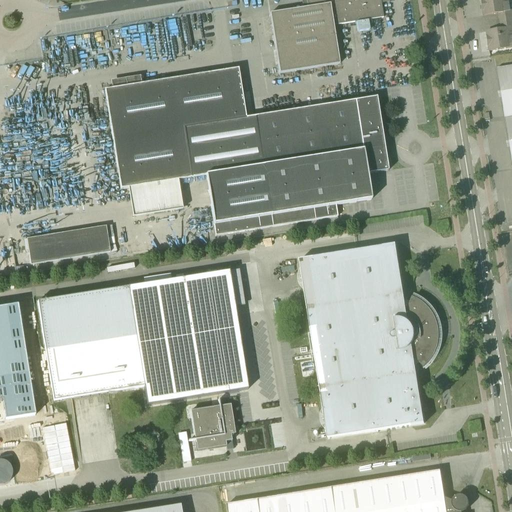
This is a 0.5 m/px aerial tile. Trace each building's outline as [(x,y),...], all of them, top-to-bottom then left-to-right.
[(270,14),(279,74),(339,64),(335,36),(340,35),(338,25),(383,18),(381,3),(389,2),(388,0),(301,0),(303,8),(270,14)] [(499,14),(500,23),(511,20),(511,10),(510,11),(509,1),(503,2),(503,0),(481,0),(484,16),(499,14)] [(511,47),(511,20),(500,23),(501,30),(486,32),(489,52),(511,47)] [(356,23),(357,32),(369,30),(368,21),(356,23)] [(511,66),(496,69),(511,161),(511,66)] [(215,236),(272,227),(337,217),(336,207),(371,200),(367,174),(388,171),(385,156),(388,156),(387,149),(385,150),(376,97),(246,118),(238,69),(105,90),(120,190),(206,176),(215,236)] [(30,265),(110,253),(106,227),(26,239),(30,265)] [(420,365),(424,370),(425,369),(427,367),(429,365),(431,363),(432,360),(434,358),(435,357),(436,354),(437,351),(438,349),(438,347),(439,345),(439,342),(440,339),(440,336),(438,336),(438,330),(437,324),(438,324),(437,321),(436,320),(435,317),(434,315),(432,313),(431,311),(430,309),(428,307),(427,306),(425,304),(422,302),(421,302),(419,300),(416,299),(414,298),(412,297),(410,303),(404,301),(396,245),(299,261),(327,440),(424,424),(415,368),(420,365)] [(225,271),(128,287),(147,402),(246,386),(225,271)] [(128,287),(38,302),(54,401),(143,387),(128,287)] [(290,302),(291,312),(303,310),(302,300),(290,302)] [(190,411),(197,451),(226,447),(226,450),(232,449),(230,435),(234,434),(230,405),(190,411)] [(245,453),(266,450),(262,428),(242,431),(245,453)] [(186,433),(178,434),(183,463),(191,462),(186,433)] [(12,475),(12,473),(12,471),(11,470),(11,468),(10,467),(9,465),(8,464),(6,463),(5,462),(3,461),(2,461),(0,460),(0,485),(0,486),(2,486),(3,485),(5,485),(6,484),(7,483),(9,482),(10,481),(10,479),(11,478),(12,476),(12,475)] [(227,511),(463,511),(465,511),(467,510),(468,507),(469,505),(469,502),(467,499),(464,497),(462,496),(457,496),(455,498),(452,501),(444,498),(440,471),(332,489),(227,505),(227,511)]
